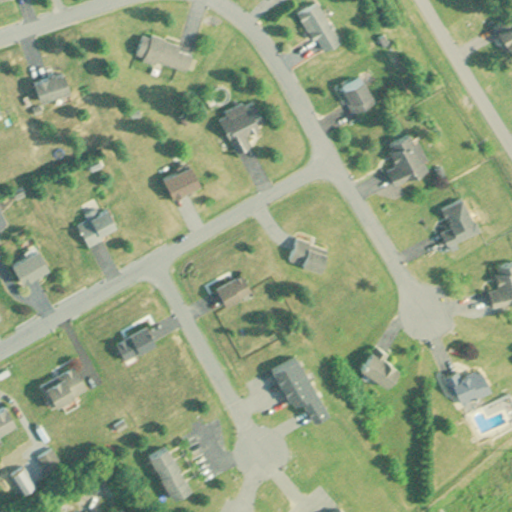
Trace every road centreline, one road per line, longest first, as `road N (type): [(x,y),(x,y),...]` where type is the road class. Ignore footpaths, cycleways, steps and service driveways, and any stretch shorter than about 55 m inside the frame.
road 1 (residential): [(0,348),(335,161)]
road 2 (residential): [(265,447),(155,262)]
road 3 (residential): [(335,161),(257,34),(204,0)]
road 4 (residential): [(427,313),(335,161)]
road 5 (residential): [(511,147),(422,0)]
road 6 (residential): [(125,0),(0,44)]
